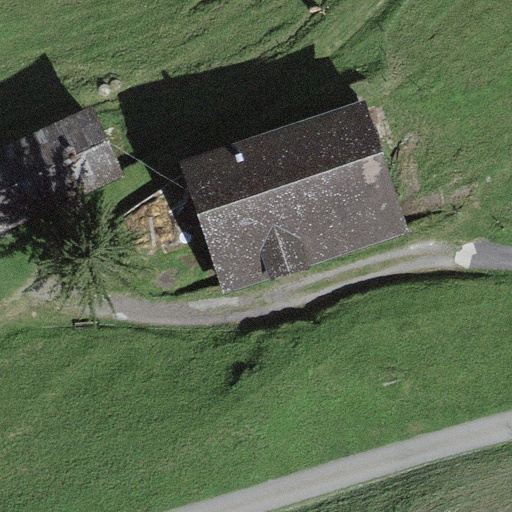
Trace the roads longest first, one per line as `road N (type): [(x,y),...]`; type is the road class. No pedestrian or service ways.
road 1 (track): [(511,257),(397,261),(232,315),(149,316),(68,303),(49,286)]
road 2 (track): [(397,0),(363,36),(162,147),(151,179),(69,232),(50,261),(49,286)]
road 3 (unclassified): [(219,511),(511,427)]
